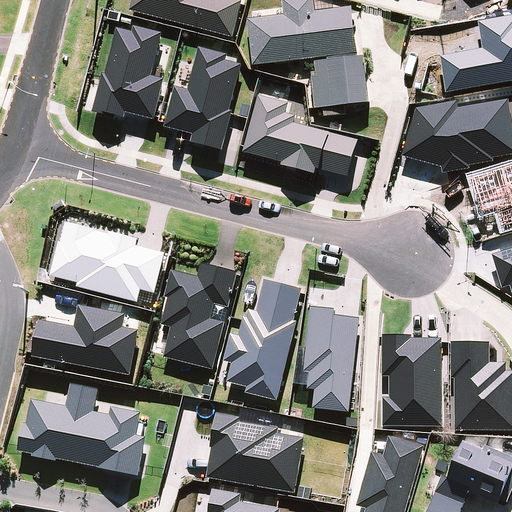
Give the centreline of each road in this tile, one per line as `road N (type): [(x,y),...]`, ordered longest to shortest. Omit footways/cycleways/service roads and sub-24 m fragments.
road 1 (residential): [(414,243),(12,152)]
road 2 (unknown): [(368,0),(394,91),(367,233)]
road 3 (residential): [(51,0),(12,152)]
road 4 (residential): [(511,338),(457,267),(414,243)]
